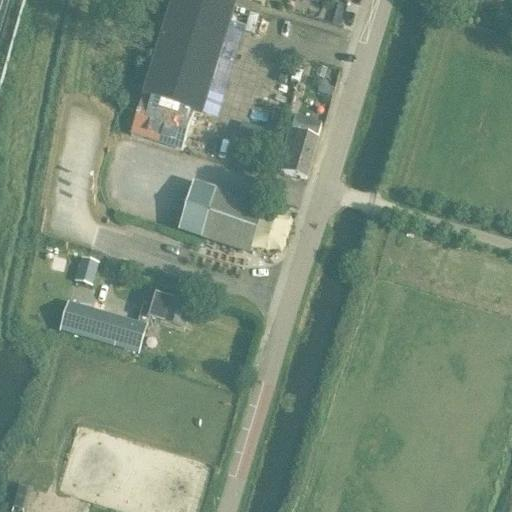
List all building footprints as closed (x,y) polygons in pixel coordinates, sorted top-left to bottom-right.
[(203,0),(173,0),(143,102),(194,117),(202,120),(235,10),(203,0)] [(194,117),(143,102),(132,138),(183,154),(194,117)] [(307,184),(320,143),(292,134),(279,176),(307,184)] [(247,253),(259,212),(195,192),(182,233),(247,253)] [(193,310),(170,303),(157,299),(156,299),(149,325),(150,325),(162,328),(186,335),(193,310)] [(69,307),(61,336),(139,358),(147,329),(69,307)]
